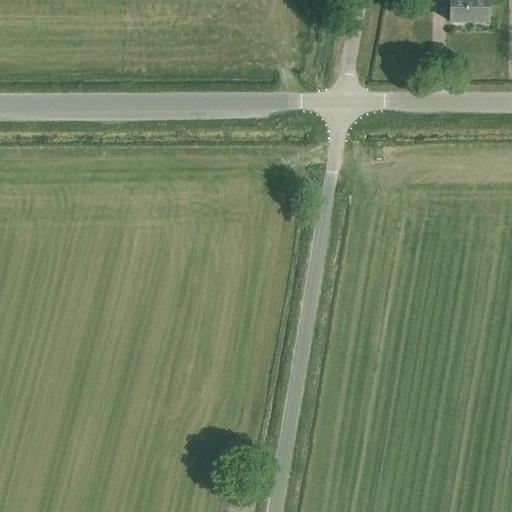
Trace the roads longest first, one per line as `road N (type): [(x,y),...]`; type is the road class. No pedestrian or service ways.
road 1 (unclassified): [(273,511),(342,102)]
road 2 (unclassified): [(0,105),(342,102)]
road 3 (unclassified): [(342,102),(511,102)]
